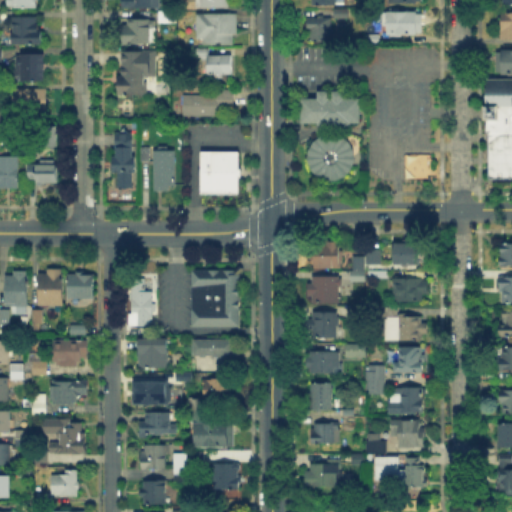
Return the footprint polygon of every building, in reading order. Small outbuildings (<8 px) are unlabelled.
[(40,0),(40,8),(12,7),(12,0),(40,0)] [(156,0),(156,9),(124,9),(124,0),(156,0)] [(198,8),(198,0),(237,0),(237,2),(231,2),(231,8),(198,8)] [(338,6),(348,6),(348,18),(334,18),(335,7),(338,6)] [(159,22),(159,11),(177,11),(177,22),(159,22)] [(388,36),(389,12),(418,12),(418,37),(388,36)] [(511,14),(511,39),(502,39),(502,14),(511,14)] [(234,38),(234,45),(205,45),(205,38),(198,38),(198,15),(239,15),(239,33),(236,33),(236,38),(234,38)] [(15,19),(40,19),(40,44),(15,44),(15,19)] [(332,35),(332,43),(313,43),(313,35),(308,35),(308,19),(332,19),(332,35)] [(157,20),(157,45),(131,45),(131,44),(122,44),(122,29),(131,29),(131,20),(157,20)] [(210,51),(210,56),(234,56),(234,73),(208,73),(208,62),(197,62),(197,51),(210,51)] [(511,75),(502,75),(502,69),(496,69),(496,53),(502,53),(502,51),(511,51),(511,75)] [(139,52),(139,69),(152,69),(152,77),(146,77),(146,96),(120,96),(120,76),(125,76),(125,71),(122,71),(122,52),(139,52)] [(23,83),(23,54),(47,54),(47,83),(23,83)] [(511,77),(484,77),(483,130),(489,130),(488,176),(511,176),(511,77)] [(16,111),(16,89),(50,89),(49,112),(16,111)] [(330,91),(330,98),(334,98),(334,91),(343,91),(343,98),(361,98),(361,125),(304,125),(304,98),(318,98),(318,91),(330,91)] [(218,115),(183,115),(183,95),(218,96),(218,92),(234,92),(234,106),(218,106),(218,115)] [(352,148),(348,141),(342,135),(335,132),(327,131),(320,133),(313,137),(309,143),(306,150),(306,158),(308,165),(312,171),(318,176),(325,178),(333,178),(340,176),(346,171),(351,164),(353,156),(352,148)] [(133,155),(133,159),(137,159),(137,172),(133,172),(133,190),(118,190),(118,174),(113,174),(113,155),(118,155),(118,135),(133,135),(133,155)] [(141,160),(141,146),(150,146),(150,160),(141,160)] [(236,150),(199,150),(199,192),(236,192),(236,150)] [(156,193),(156,151),(174,151),(174,187),(169,187),(169,193),(156,193)] [(0,156),(19,156),(19,189),(0,189),(0,156)] [(55,180),(55,158),(26,158),(26,180),(55,180)] [(327,268),(315,268),(315,241),(341,241),(341,268),(327,268)] [(395,266),(395,244),(421,245),(421,266),(395,266)] [(498,244),(511,244),(511,267),(498,267),(498,244)] [(367,265),(367,247),(382,247),(382,265),(367,265)] [(350,254),(363,254),(363,268),(350,268),(350,254)] [(189,268),(239,268),(239,325),(189,325),(189,268)] [(29,273),(29,307),(8,307),(8,273),(29,273)] [(41,308),(41,273),(65,273),(65,308),(41,308)] [(70,276),(93,276),(93,299),(70,299),(70,276)] [(313,276),(343,277),(343,304),(313,303),(313,276)] [(502,277),(511,277),(511,304),(502,304),(502,277)] [(425,279),(425,303),(394,302),(394,279),(425,279)] [(147,285),(147,293),(154,293),(154,327),(131,327),(131,285),(147,285)] [(399,316),(399,339),(385,339),(385,305),(400,305),(399,316)] [(33,325),(33,312),(44,312),(44,325),(33,325)] [(511,338),(497,338),(497,323),(500,323),(500,312),(511,312),(511,338)] [(335,339),(311,339),(312,314),(343,314),(343,343),(335,343),(335,339)] [(399,339),(399,316),(422,316),(422,340),(399,339)] [(240,356),(240,363),(224,363),(224,358),(212,358),(212,355),(194,355),(194,340),(240,341),(240,356)] [(0,367),(0,341),(11,341),(11,367),(0,367)] [(78,362),(78,369),(61,368),(61,362),(52,362),(52,341),(89,341),(89,362),(78,362)] [(169,341),(169,369),(139,369),(139,341),(169,341)] [(348,358),(348,341),(368,341),(367,358),(348,358)] [(511,347),(511,372),(501,372),(501,347),(511,347)] [(401,351),(424,351),(424,374),(401,374),(401,351)] [(342,353),(341,374),(309,374),(309,353),(342,353)] [(33,374),(33,363),(49,363),(49,374),(33,374)] [(11,380),(11,367),(23,367),(23,380),(11,380)] [(369,368),(386,368),(385,393),(369,393),(369,368)] [(0,402),(0,377),(10,377),(10,402),(0,402)] [(204,402),(204,379),(233,379),(233,403),(204,402)] [(77,406),(53,406),(53,382),(89,383),(89,396),(77,396),(77,406)] [(144,405),(144,382),(169,382),(168,405),(144,405)] [(334,385),(334,412),(311,412),(312,385),(334,385)] [(425,408),(425,415),(400,414),(400,408),(395,408),(395,388),(425,388),(425,408)] [(511,412),(503,412),(503,392),(511,392),(511,412)] [(33,414),(33,395),(48,395),(48,414),(33,414)] [(190,411),(191,401),(203,401),(203,411),(190,411)] [(0,411),(11,411),(11,434),(0,434),(0,411)] [(196,423),(196,411),(208,411),(208,423),(196,423)] [(148,436),(142,436),(142,422),(148,422),(148,414),(172,414),(172,436),(148,436)] [(421,419),(421,431),(427,431),(427,448),(400,448),(400,438),(392,438),(392,419),(421,419)] [(84,420),(83,442),(87,442),(87,456),(52,456),(53,442),(63,442),(63,435),(45,435),(45,420),(84,420)] [(196,449),(196,424),(230,424),(230,449),(196,449)] [(315,424),(340,424),(340,444),(314,444),(315,424)] [(511,447),(499,447),(499,425),(511,425),(511,447)] [(16,448),(16,429),(34,430),(34,448),(16,448)] [(381,451),(382,432),(365,431),(364,451),(381,451)] [(369,454),(369,441),(389,441),(389,454),(369,454)] [(0,444),(12,444),(12,468),(0,468),(0,444)] [(146,471),(141,471),(141,451),(146,451),(146,444),(166,444),(166,471),(146,471)] [(35,462),(35,450),(48,450),(48,462),(35,462)] [(351,464),(351,452),(365,452),(365,464),(351,464)] [(175,473),(175,453),(187,453),(187,473),(175,473)] [(397,455),(373,455),(373,479),(401,479),(401,468),(397,468),(397,455)] [(511,456),(511,492),(501,492),(501,456),(511,456)] [(406,488),(406,457),(425,457),(425,488),(406,488)] [(236,491),(214,490),(214,464),(242,464),(242,483),(236,483),(236,491)] [(342,465),(342,489),(311,489),(311,482),(305,482),(305,472),(311,472),(311,465),(342,465)] [(67,497),(54,497),(54,476),(67,476),(67,471),(80,471),(80,497),(67,497)] [(0,476),(11,476),(11,497),(0,497),(0,476)] [(167,481),(167,505),(145,505),(145,496),(141,496),(141,489),(145,489),(145,481),(167,481)] [(37,504),(37,491),(51,491),(51,504),(37,504)]
